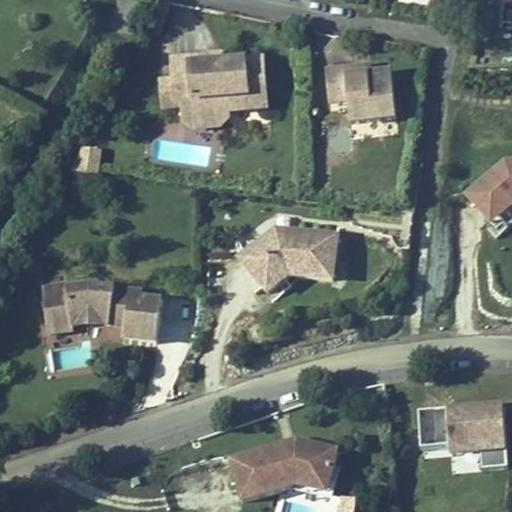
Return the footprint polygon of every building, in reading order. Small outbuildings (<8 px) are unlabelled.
[(511,0),(486,0),(482,25),(505,28),(507,10),(511,10),(511,0)] [(225,68),(224,58),(211,59),(212,69),(225,68)] [(253,115),(251,94),(269,93),(267,65),(225,68),(212,69),(211,59),(172,61),(174,82),(161,83),(163,116),(190,115),(191,128),(201,138),(221,136),(230,128),(229,116),(253,115)] [(398,133),(393,75),(372,77),(365,78),(364,69),(329,73),(333,110),(349,109),(352,137),(398,133)] [(372,77),(372,69),(364,69),(365,78),(372,77)] [(270,113),(269,93),(251,94),(253,115),(270,113)] [(102,181),(105,154),(80,151),(76,178),(102,181)] [(460,204),(489,237),(496,230),(506,241),(511,235),(511,166),(504,166),(460,204)] [(333,290),(338,248),(293,243),(292,252),(284,251),(276,241),(244,267),(267,296),(282,284),(292,286),(333,290)] [(292,252),(293,243),(276,241),(284,251),(292,252)] [(281,295),(292,286),(282,284),(267,296),(271,302),(281,295)] [(69,302),(68,292),(68,289),(44,292),(46,305),(69,302)] [(153,347),(159,306),(139,303),(139,298),(84,290),(68,292),(69,302),(46,305),(50,338),(75,335),(74,330),(91,328),(108,330),(109,325),(123,328),(121,343),(153,347)] [(462,414),(423,416),(425,457),(453,456),(454,466),(485,464),(485,476),(510,474),(506,411),(462,414)] [(334,505),(344,459),(301,447),(301,453),(290,456),(287,450),(231,465),(243,511),(253,511),(301,498),(334,505)] [(301,453),(301,447),(287,450),(290,456),(301,453)]
